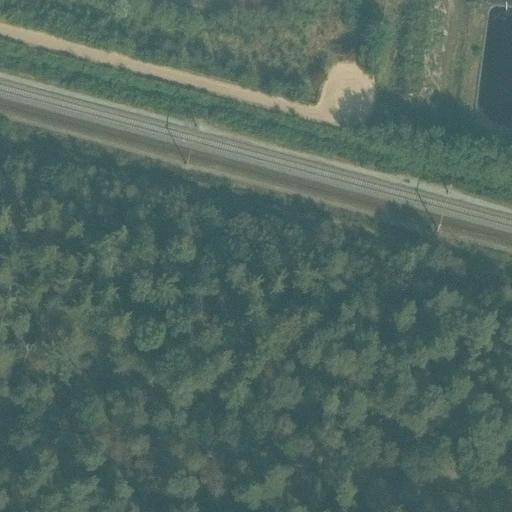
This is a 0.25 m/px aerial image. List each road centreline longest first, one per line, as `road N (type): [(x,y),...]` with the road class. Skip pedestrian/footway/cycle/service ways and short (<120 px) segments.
road 1 (track): [(0,144),(511,280)]
road 2 (track): [(0,417),(511,501)]
